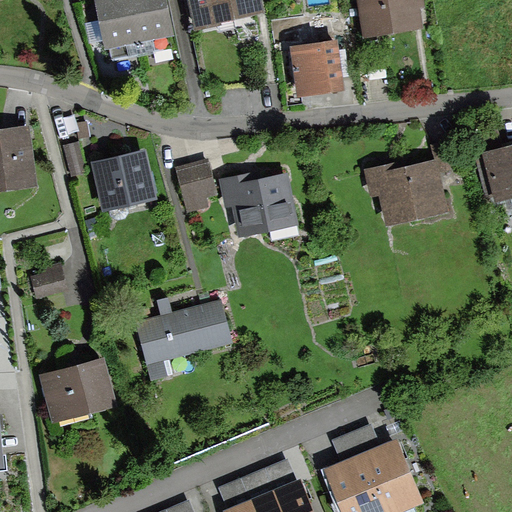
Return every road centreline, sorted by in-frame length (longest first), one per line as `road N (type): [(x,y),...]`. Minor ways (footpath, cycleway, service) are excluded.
road 1 (residential): [(0,76),(196,129),(511,99)]
road 2 (residential): [(117,511),(394,393)]
